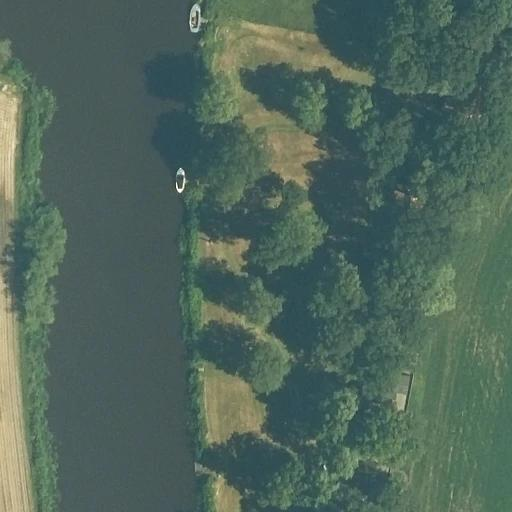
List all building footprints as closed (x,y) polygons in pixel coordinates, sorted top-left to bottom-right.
[(498,38),(511,45),(511,36),(502,31),(498,38)] [(496,112),(505,96),(483,83),(491,69),(474,60),(457,87),(470,95),(457,117),(480,128),(491,109),(496,112)] [(430,193),(434,180),(424,177),(420,191),(430,193)] [(436,242),(442,221),(428,217),(426,226),(417,223),(414,235),(436,242)] [(373,355),(370,370),(385,373),(388,358),(373,355)] [(403,390),(405,376),(382,373),(381,386),(364,384),(361,400),(391,405),(393,389),(403,390)] [(363,452),(374,454),(376,447),(365,444),(363,452)] [(378,491),(380,480),(375,479),(378,461),(350,456),(348,473),(360,475),(358,489),(378,491)]
